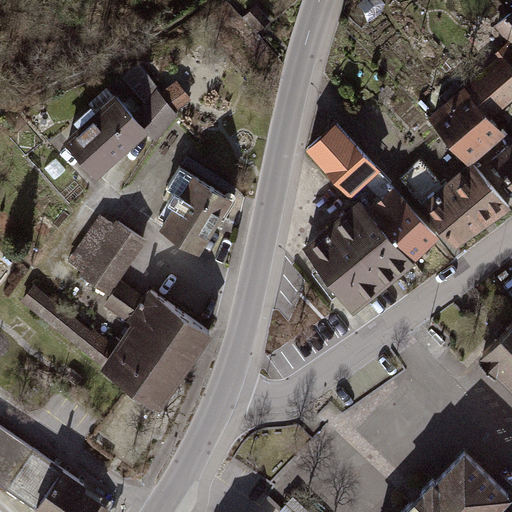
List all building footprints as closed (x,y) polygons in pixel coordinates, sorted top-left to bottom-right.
[(272,20),(258,4),(244,17),(258,32),(272,20)] [(511,13),(499,24),(511,39),(511,13)] [(504,56),(511,65),(511,43),(501,53),(504,56)] [(465,89),(490,119),(511,100),(511,65),(504,56),(465,89)] [(61,133),(100,174),(149,132),(158,139),(180,114),(177,109),(191,99),(178,79),(161,91),(140,61),(125,75),(147,101),(137,111),(118,92),(113,96),(107,89),(61,133)] [(433,117),(472,162),(504,135),(490,119),(465,89),(433,117)] [(410,259),(435,237),(338,124),(307,150),(357,208),(363,203),(410,259)] [(511,182),(511,149),(496,163),(511,182)] [(201,249),(233,197),(221,189),(227,178),(188,154),(169,185),(183,193),(163,226),(201,249)] [(453,253),(506,209),(469,164),(416,208),(437,233),(453,253)] [(305,247),(353,307),(410,259),(363,203),(357,208),(305,247)] [(111,290),(146,241),(103,211),(68,261),(111,290)] [(148,294),(122,278),(106,303),(131,319),(148,294)] [(35,281),(20,298),(100,364),(115,342),(97,327),(94,330),(35,281)] [(115,342),(100,364),(163,407),(214,332),(151,289),(148,294),(131,319),(115,342)] [(511,336),(490,358),(511,380),(511,336)] [(0,480),(45,511),(91,511),(103,495),(0,423),(0,480)] [(495,511),(511,495),(511,492),(470,451),(436,486),(425,476),(389,511),(495,511)] [(284,507),(288,511),(326,511),(303,488),(284,507)]
